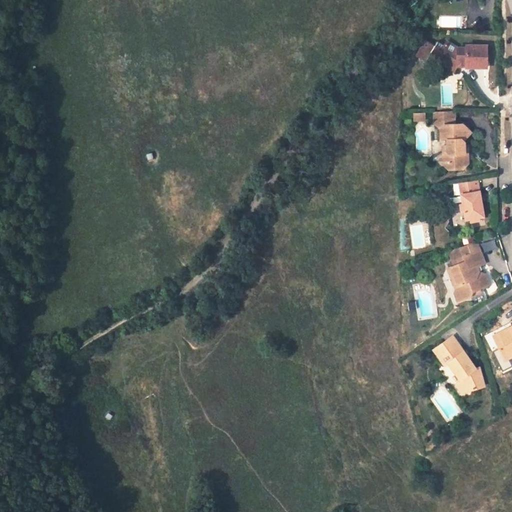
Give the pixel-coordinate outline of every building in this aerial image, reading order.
[(457,65),(465,65),(466,67),(487,67),(487,46),(466,46),(466,49),(459,49),(446,40),(443,45),(440,50),(434,46),(425,41),(417,55),(426,61),(429,55),(432,49),(439,53),(438,54),(447,60),(444,64),(454,70),(456,65),(457,65)] [(440,50),(443,45),(437,41),(434,46),(440,50)] [(447,60),(438,54),(439,53),(432,49),(429,55),(435,59),(444,64),(447,60)] [(443,130),(444,142),(449,141),(450,152),(445,157),(452,164),(452,170),(466,170),(471,164),(471,157),(468,155),(468,148),(468,143),(465,141),(474,133),(465,125),(458,125),(457,111),(437,111),(438,125),(443,130)] [(442,160),(452,170),(452,164),(445,157),(442,160)] [(459,182),(460,193),(465,218),(470,218),(479,216),(483,215),(481,205),(484,205),(483,200),(480,200),(479,190),(477,190),(475,179),(459,182)] [(456,194),(460,219),(465,218),(460,193),(456,194)] [(456,276),(458,283),(454,292),(457,301),(470,296),(471,291),(479,287),(488,284),(484,274),(479,271),(476,265),(484,262),(479,250),(452,259),(455,265),(448,268),(452,277),(456,276)] [(479,287),(471,291),(470,296),(480,292),(479,287)] [(499,348),(505,359),(510,357),(511,355),(511,325),(509,327),(510,330),(507,331),(504,330),(498,332),(504,345),(499,348)] [(493,335),(499,348),(504,345),(498,332),(493,335)] [(454,370),(459,377),(456,383),(462,391),(464,391),(476,388),(475,383),(484,381),(479,366),(476,367),(470,359),(465,362),(459,354),(464,350),(453,335),(434,348),(439,356),(447,351),(451,359),(448,361),(454,370)] [(470,359),(464,350),(459,354),(465,362),(470,359)] [(439,356),(444,364),(448,361),(451,359),(447,351),(439,356)] [(466,400),(478,396),(476,388),(464,391),(466,400)]
